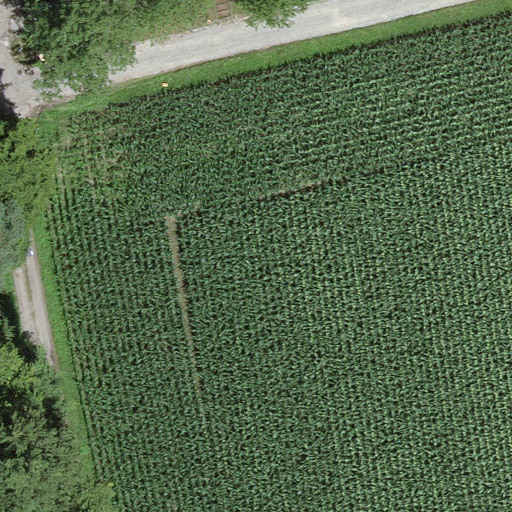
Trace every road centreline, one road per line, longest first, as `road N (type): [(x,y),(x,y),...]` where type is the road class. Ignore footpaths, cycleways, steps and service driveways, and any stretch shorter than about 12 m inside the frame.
road 1 (track): [(399,0),(0,90)]
road 2 (track): [(0,242),(63,511)]
